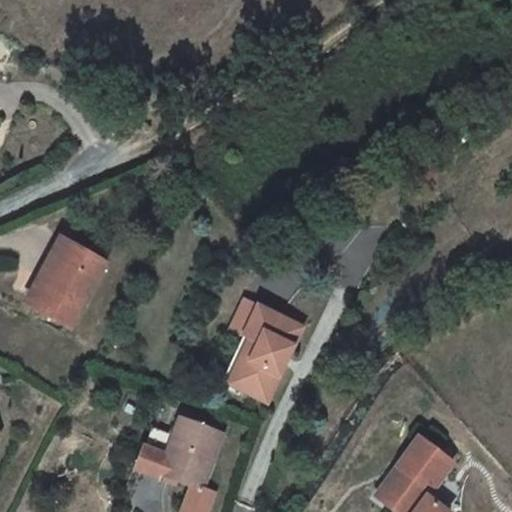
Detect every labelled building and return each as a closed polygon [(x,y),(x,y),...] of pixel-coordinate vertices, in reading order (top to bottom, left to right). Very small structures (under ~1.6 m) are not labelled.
[(115,132),(128,109),(122,106),(109,128),(115,132)] [(128,109),(115,132),(133,142),(145,119),(128,109)] [(55,276),(78,239),(68,234),(46,271),(55,276)] [(78,239),(55,276),(40,302),(76,324),(115,259),(78,239)] [(250,332),(264,303),(250,296),(236,326),(250,332)] [(294,354),(308,324),(264,303),(250,332),(228,377),(272,398),(291,360),(286,358),(289,352),(294,354)] [(173,416),(166,438),(159,458),(133,449),(126,470),(151,479),(153,474),(198,490),(219,431),(173,416)] [(442,450),(407,428),(386,458),(393,463),(374,493),(404,511),(437,511),(444,502),(419,487),(442,450)] [(140,429),(133,449),(159,458),(166,438),(140,429)] [(386,458),(367,488),(374,493),(393,463),(386,458)]
